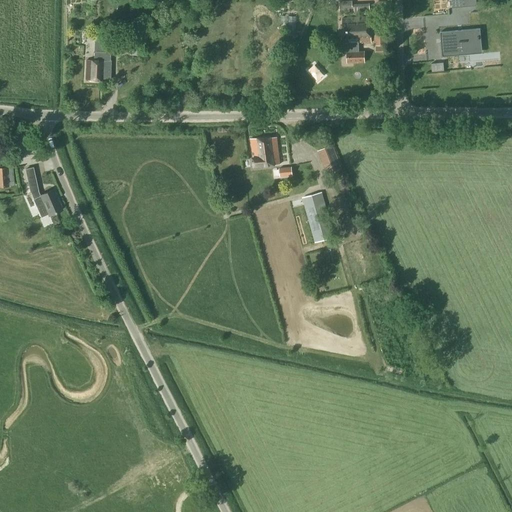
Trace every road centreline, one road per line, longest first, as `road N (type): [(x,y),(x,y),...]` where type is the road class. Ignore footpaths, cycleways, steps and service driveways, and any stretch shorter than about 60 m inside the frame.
road 1 (unclassified): [(223,511),(74,216),(42,116)]
road 2 (tertiary): [(398,115),(42,116)]
